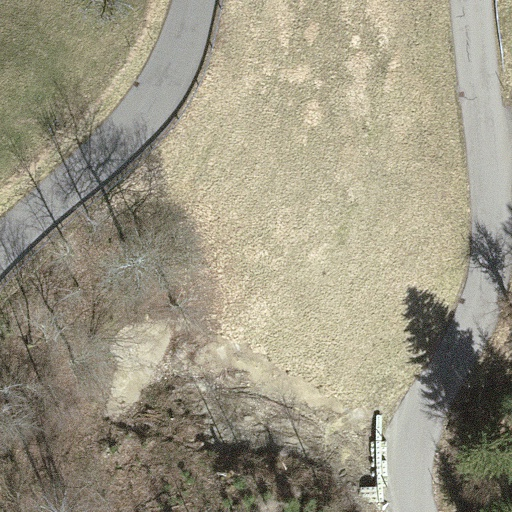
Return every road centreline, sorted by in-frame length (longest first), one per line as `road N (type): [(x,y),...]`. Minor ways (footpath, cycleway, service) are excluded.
road 1 (unclassified): [(0,293),(169,125),(202,0)]
road 2 (unclassified): [(511,314),(440,418),(421,476),(422,511)]
road 3 (unclassified): [(489,0),(511,135)]
